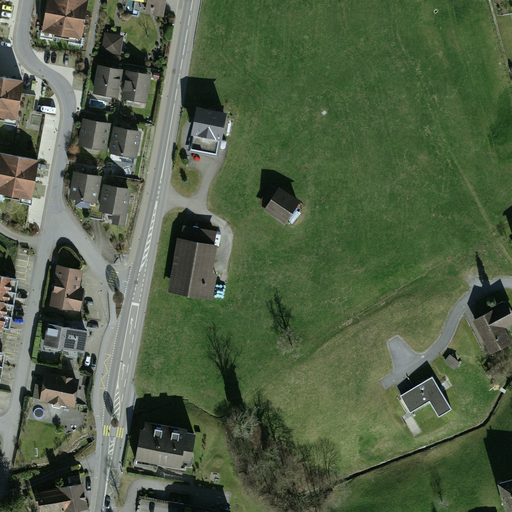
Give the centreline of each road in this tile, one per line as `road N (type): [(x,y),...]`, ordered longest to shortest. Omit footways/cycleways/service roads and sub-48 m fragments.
road 1 (secondary): [(139,284),(192,0)]
road 2 (residential): [(51,220),(69,99),(25,48),(28,0)]
road 3 (residential): [(46,243),(15,427)]
road 4 (secondary): [(109,459),(139,284)]
road 5 (residential): [(511,286),(478,290),(442,342),(384,384)]
